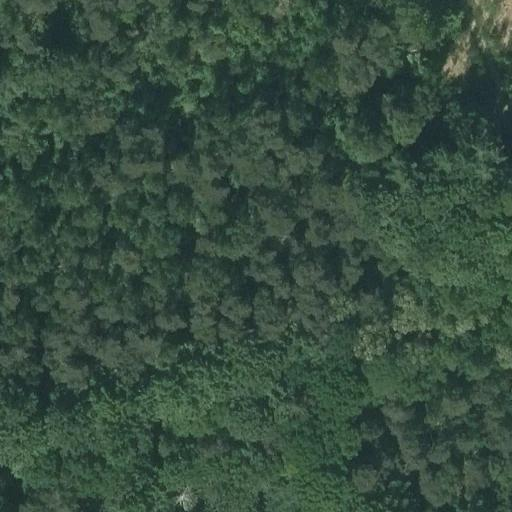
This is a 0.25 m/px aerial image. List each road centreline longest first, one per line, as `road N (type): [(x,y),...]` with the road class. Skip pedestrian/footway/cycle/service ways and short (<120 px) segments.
road 1 (track): [(0,428),(511,288)]
road 2 (track): [(462,0),(501,81),(511,145)]
